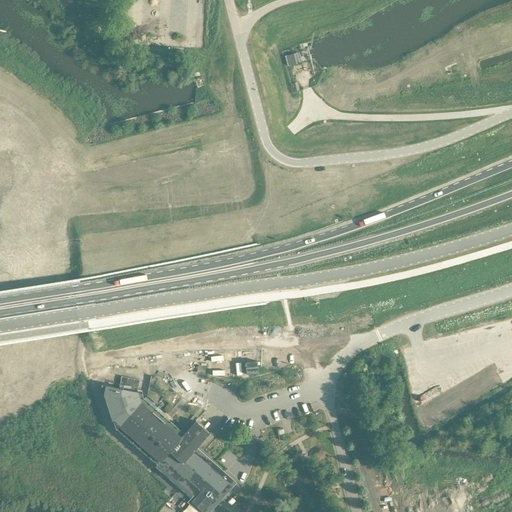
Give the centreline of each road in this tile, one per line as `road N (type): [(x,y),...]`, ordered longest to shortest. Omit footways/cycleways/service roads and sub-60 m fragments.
road 1 (trunk): [(511,163),(270,252),(0,300)]
road 2 (trunk): [(0,311),(331,251),(511,194)]
road 3 (unclassified): [(0,325),(331,275),(511,229)]
road 4 (unclassified): [(511,111),(403,151),(287,160),(263,137),(237,28)]
road 5 (unclassified): [(356,511),(327,390),(334,364),(378,335),(511,288)]
road 6 (track): [(507,113),(314,111),(301,68)]
